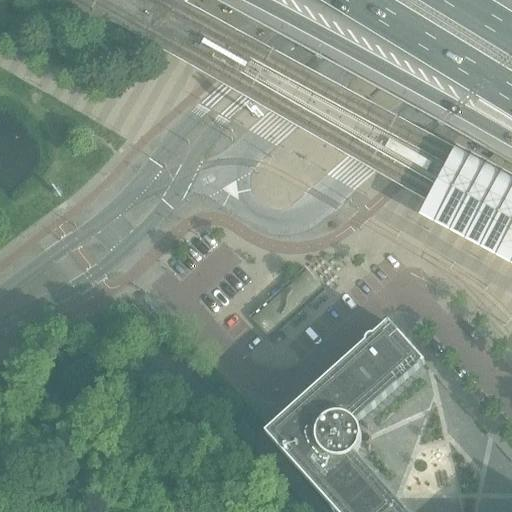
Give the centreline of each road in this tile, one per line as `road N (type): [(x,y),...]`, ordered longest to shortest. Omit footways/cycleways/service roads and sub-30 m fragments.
road 1 (residential): [(511,406),(403,283),(301,379),(285,387),(259,384),(127,245)]
road 2 (tertiary): [(127,245),(212,129),(321,22)]
road 3 (motorway): [(250,0),(511,140)]
road 4 (tertiary): [(321,22),(287,35),(213,97),(102,216)]
road 5 (motorway): [(353,0),(511,97)]
road 6 (tertiary): [(0,324),(96,274),(127,245)]
road 7 (tertiary): [(102,216),(0,292)]
